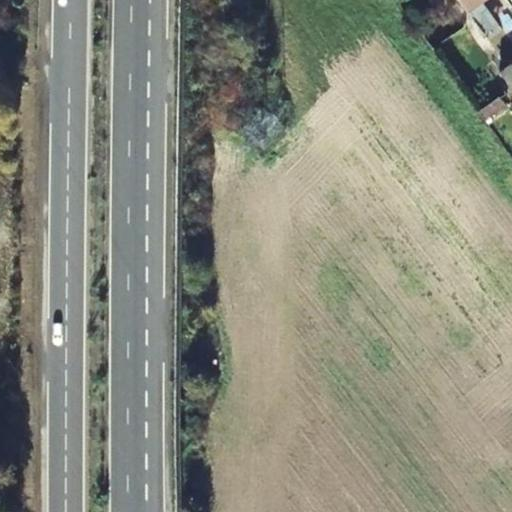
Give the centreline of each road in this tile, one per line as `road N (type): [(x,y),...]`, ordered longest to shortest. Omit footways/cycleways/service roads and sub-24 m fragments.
road 1 (trunk): [(69,0),(64,511)]
road 2 (trunk): [(127,511),(132,0)]
